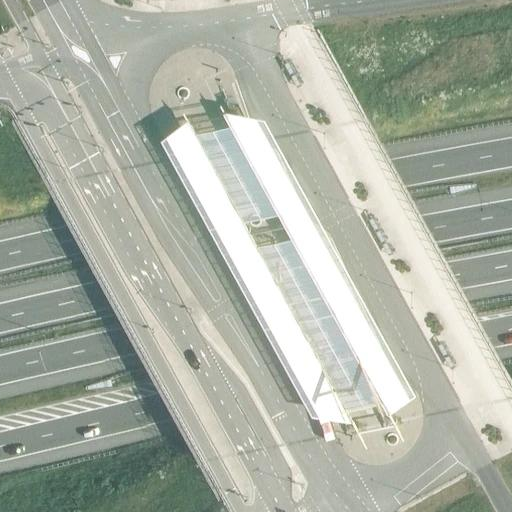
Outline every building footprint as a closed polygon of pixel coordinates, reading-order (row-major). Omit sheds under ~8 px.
[(306,82),(293,59),(285,64),(303,97),(308,94),(303,84),(306,82)] [(239,116),(233,97),(227,99),(233,118),(239,116)] [(289,199),(277,171),(271,173),(283,202),(289,199)] [(227,226),(233,224),(219,190),(212,193),(227,226)] [(337,411),(343,410),(338,393),(332,394),(337,411)]
